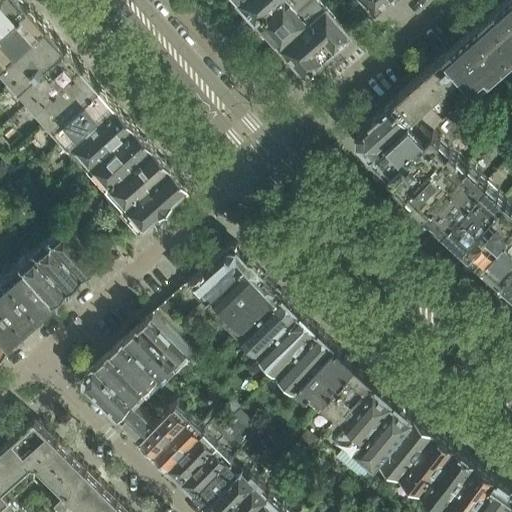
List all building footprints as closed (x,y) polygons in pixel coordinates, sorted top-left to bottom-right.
[(0,53),(41,17),(25,0),(17,0),(0,16),(0,53)] [(0,0),(0,16),(17,0),(0,0)] [(251,14),(267,0),(239,0),(241,2),(241,6),(247,13),(250,13),(251,14)] [(321,0),(267,0),(251,14),(277,43),(323,2),(321,0)] [(382,0),(363,0),(372,10),(382,0)] [(511,0),(503,0),(488,14),(511,41),(511,0)] [(302,72),(349,30),(337,17),(323,2),(277,43),(302,72)] [(511,63),(511,41),(488,14),(445,52),(462,71),(480,92),(481,91),(478,87),(492,75),(495,79),(511,63)] [(0,63),(14,79),(59,38),(41,17),(0,53),(0,63)] [(371,33),(359,43),(366,50),(377,40),(371,33)] [(31,98),(77,58),(59,38),(14,79),(31,98)] [(445,52),(398,94),(416,113),(462,71),(445,52)] [(48,119),(94,77),(77,58),(31,98),(48,119)] [(65,137),(111,96),(94,77),(48,119),(53,124),(65,137)] [(375,151),(416,113),(398,94),(360,128),(360,136),(375,151)] [(111,96),(65,137),(60,142),(70,153),(76,149),(83,158),(129,116),(111,96)] [(511,111),(511,100),(499,112),(505,118),(511,111)] [(416,113),(375,151),(393,171),(433,130),(416,113)] [(100,178),(147,137),(129,116),(83,158),(98,175),(100,178)] [(433,130),(393,171),(410,188),(453,145),(436,128),(433,130)] [(118,198),(165,157),(147,137),(100,178),(108,186),(118,198)] [(453,145),(410,188),(429,207),(471,163),(453,145)] [(134,222),(179,182),(180,174),(165,157),(118,198),(115,201),(134,222)] [(471,163),(429,207),(447,224),(489,178),(472,161),(471,163)] [(489,178),(447,224),(466,242),(508,195),(489,178)] [(511,198),(508,195),(466,242),(485,258),(511,226),(511,198)] [(60,220),(45,233),(78,271),(94,258),(60,220)] [(8,223),(0,230),(0,240),(1,242),(14,230),(8,223)] [(511,226),(485,258),(504,275),(511,265),(511,226)] [(78,271),(45,233),(31,246),(64,284),(78,271)] [(231,241),(191,277),(196,282),(191,287),(204,300),(209,295),(252,256),(239,242),(231,241)] [(64,284),(31,246),(16,259),(49,297),(64,284)] [(252,256),(209,295),(204,300),(221,317),(225,313),(267,272),(252,256)] [(49,297),(16,259),(1,273),(33,311),(49,297)] [(267,272),(225,313),(221,317),(237,334),(242,329),(283,288),(267,272)] [(33,311),(1,273),(0,273),(0,303),(18,324),(33,311)] [(283,288),(242,329),(237,334),(255,352),(260,347),(301,306),(283,288)] [(18,324),(0,303),(0,333),(3,337),(18,324)] [(301,306),(260,347),(255,352),(275,371),(280,366),(320,324),(301,306)] [(139,323),(175,359),(179,363),(184,358),(180,355),(191,346),(154,310),(139,323)] [(139,323),(125,335),(162,372),(165,376),(170,371),(167,367),(175,359),(139,323)] [(320,324),(280,366),(275,371),(294,388),(300,381),(337,341),(320,324)] [(125,335),(111,348),(147,385),(151,389),(156,385),(152,380),(162,372),(125,335)] [(357,358),(337,341),(300,381),(321,399),(357,358)] [(97,361),(135,399),(138,402),(142,398),(138,394),(147,385),(111,348),(97,361)] [(357,358),(321,399),(340,417),(376,376),(357,358)] [(86,378),(121,413),(135,399),(97,361),(86,371),(86,378)] [(396,393),(376,376),(340,417),(336,422),(356,439),(396,393)] [(362,474),(372,462),(379,453),(415,409),(396,393),(356,439),(341,457),(362,474)] [(179,398),(157,421),(143,435),(157,448),(193,411),(179,398)] [(157,421),(138,402),(135,399),(121,413),(143,435),(157,421)] [(224,407),(207,425),(220,438),(235,452),(252,435),(238,420),(224,407)] [(415,409),(379,453),(372,462),(387,474),(394,466),(400,470),(435,425),(415,409)] [(193,411),(157,448),(171,462),(207,425),(193,411)] [(67,443),(41,417),(37,413),(33,417),(15,433),(45,464),(67,443)] [(258,427),(264,435),(274,426),(268,419),(258,427)] [(184,475),(220,438),(207,425),(171,462),(184,475)] [(435,425),(400,470),(393,479),(409,491),(416,482),(421,486),(457,442),(435,425)] [(309,449),(320,438),(309,427),(297,439),(309,449)] [(269,432),(262,439),(274,451),(281,445),(269,432)] [(15,433),(0,446),(0,451),(28,483),(36,477),(34,475),(45,464),(15,433)] [(209,499),(241,465),(262,445),(252,435),(235,452),(231,455),(198,489),(209,499)] [(220,438),(184,475),(198,489),(231,455),(235,452),(220,438)] [(457,442),(421,486),(414,496),(424,504),(427,501),(432,504),(437,498),(442,503),(476,457),(457,442)] [(67,443),(45,464),(34,475),(36,477),(46,487),(78,454),(67,443)] [(0,451),(0,488),(10,500),(16,496),(15,495),(28,483),(0,451)] [(59,501),(92,468),(78,454),(46,487),(55,496),(54,497),(59,501)] [(476,457),(442,503),(435,511),(470,511),(499,473),(476,457)] [(241,465),(209,499),(221,511),(260,472),(254,466),(248,472),(241,465)] [(327,485),(335,475),(324,466),(316,476),(327,485)] [(81,511),(109,484),(92,468),(59,501),(69,511),(81,511)] [(260,472),(221,511),(247,511),(268,491),(261,484),(267,479),(260,472)] [(511,482),(499,473),(470,511),(502,511),(511,499),(511,482)] [(108,511),(122,498),(109,484),(81,511),(108,511)] [(0,488),(0,508),(10,500),(0,488)] [(268,491),(247,511),(272,511),(280,504),(273,496),(276,492),(271,488),(268,491)] [(122,498),(108,511),(135,511),(136,511),(122,498)] [(340,511),(346,505),(339,499),(333,505),(340,511)] [(511,511),(511,499),(502,511),(511,511)] [(280,504),(272,511),(288,511),(286,509),(289,505),(284,500),(280,504)]
